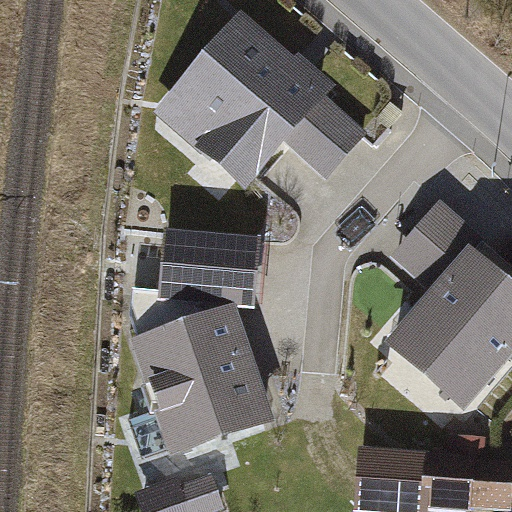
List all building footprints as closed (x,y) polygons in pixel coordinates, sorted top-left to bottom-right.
[(240,14),(158,114),(248,187),(285,141),(323,94),(329,86),(240,14)] [(368,133),(323,94),(285,141),(328,179),(368,133)] [(391,103),(377,120),(391,131),(404,113),(391,103)] [(391,261),(431,295),(473,245),(479,238),(440,204),(391,261)] [(260,238),(166,230),(160,299),(238,305),(254,307),(260,238)] [(511,358),(511,280),(473,245),(431,295),(383,347),(461,416),(511,358)] [(138,337),(131,340),(171,461),(276,422),(238,305),(160,299),(133,295),(131,318),(138,337)] [(449,437),(448,456),(478,458),(478,462),(485,462),(487,440),(449,437)] [(473,506),(511,509),(511,464),(485,462),(478,462),(478,458),(448,456),(426,455),(422,508),(473,511),(473,506)] [(175,478),(133,494),(139,511),(218,511),(224,510),(212,480),(180,492),(175,478)]
